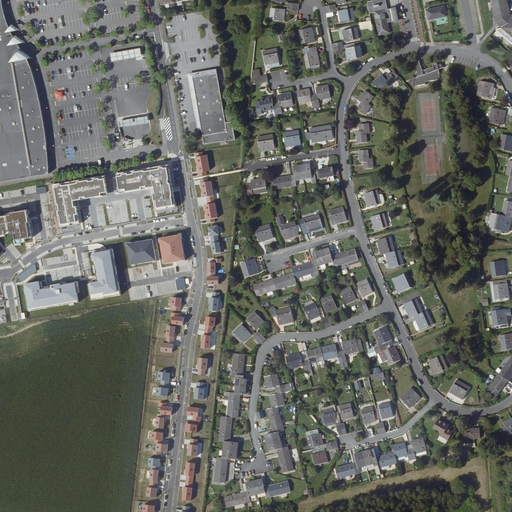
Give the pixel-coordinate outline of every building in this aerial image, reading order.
[(18,46),(12,35),(11,33),(8,27),(4,15),(3,9),(2,0),(0,0),(0,20),(6,55),(9,71),(11,71),(15,71),(18,72),(21,73),(23,74),(25,75),(30,80),(32,83),(35,87),(36,92),(33,80),(30,70),(28,64),(26,59),(18,46)] [(396,21),(394,9),(385,10),(383,0),(369,0),(370,2),(365,3),(368,14),(373,13),(377,36),(387,34),(385,24),(396,21)] [(423,4),(425,14),(444,10),(442,0),(423,4)] [(507,14),(504,0),(491,0),(495,16),(507,14)] [(271,8),(269,19),(283,21),(284,10),(271,8)] [(339,11),(341,22),(355,19),(353,8),(339,11)] [(503,28),(504,18),(511,17),(507,14),(495,16),(496,21),(503,28)] [(511,16),(511,17),(504,18),(503,28),(511,34),(511,16)] [(9,71),(6,55),(0,20),(0,185),(49,177),(47,142),(46,130),(44,122),(40,104),(36,92),(35,87),(32,83),(30,80),(25,75),(23,74),(21,73),(18,72),(15,71),(11,71),(9,71)] [(370,27),(369,21),(359,23),(361,29),(370,27)] [(299,30),(301,44),(315,42),(312,28),(299,30)] [(357,28),(343,30),(345,41),(359,39),(357,28)] [(279,59),(277,46),(263,49),(266,62),(269,61),(279,59)] [(319,65),(316,46),(302,49),(306,68),(319,65)] [(360,46),(347,48),(349,59),(362,56),(360,46)] [(139,55),(137,48),(126,50),(127,58),(139,55)] [(121,59),(120,51),(108,54),(110,61),(121,59)] [(439,65),(434,66),(434,68),(424,72),(421,63),(415,65),(418,73),(417,75),(418,78),(416,79),(415,78),(414,78),(412,78),(411,79),(410,80),(410,81),(410,83),(411,84),(412,85),(414,85),(414,88),(427,86),(426,84),(441,81),(440,71),(444,70),(442,65),(439,66),(439,65)] [(200,127),(203,145),(235,139),(230,113),(224,114),(216,68),(187,73),(196,128),(200,127)] [(374,83),(381,90),(387,84),(390,87),(397,80),(391,73),(386,78),(383,75),(374,83)] [(268,82),(267,77),(260,79),(259,77),(259,76),(254,77),(256,85),(268,82)] [(480,80),(477,95),(491,98),(494,84),(480,80)] [(331,98),(329,86),(316,88),(318,95),(314,96),(316,107),(320,106),(319,100),(331,98)] [(311,97),(310,89),(298,92),(300,104),(312,102),(313,107),(316,107),(314,96),(311,97)] [(358,108),(366,114),(372,106),(369,104),(374,97),(366,91),(359,101),(362,103),(358,108)] [(293,106),(291,93),(279,96),(280,103),(277,104),(279,114),(282,113),(281,108),(293,106)] [(273,104),(272,97),(260,99),(260,102),(255,102),(258,115),(263,114),(262,112),(274,109),(275,114),(279,114),(277,104),(273,104)] [(492,107),(489,122),(502,125),(505,110),(492,107)] [(147,115),(119,120),(120,126),(148,120),(147,115)] [(356,133),(357,144),(368,143),(367,135),(370,135),(369,124),(359,125),(360,132),(356,133)] [(333,139),(331,125),(310,128),(311,132),(312,139),(312,142),(333,139)] [(284,133),(286,147),(301,144),(299,130),(284,133)] [(511,136),(503,134),(500,149),(511,151),(511,136)] [(273,135),(258,137),(260,151),(275,148),(273,135)] [(363,165),(364,172),(374,171),(373,161),(369,162),(369,153),(358,154),(359,166),(363,165)] [(311,173),(310,165),(301,166),(304,180),(312,178),(313,183),(316,182),(314,172),(311,173)] [(304,180),(301,166),(293,167),(294,176),(291,176),(293,186),(296,186),(295,181),(304,180)] [(333,169),(333,168),(319,170),(320,179),(334,176),(334,174),(333,169)] [(293,186),(291,176),(272,179),(274,189),(293,186)] [(247,186),(248,196),(253,196),(253,194),(267,192),(265,179),(251,181),(252,185),(247,186)] [(379,196),(378,191),(365,194),(368,208),(381,204),(379,196)] [(511,217),(511,201),(506,201),(503,216),(511,217)] [(343,207),(329,211),(333,225),(348,221),(343,207)] [(494,229),(498,214),(492,213),(489,228),(494,229)] [(305,219),(309,233),(323,228),(319,214),(305,219)] [(388,228),(384,214),(381,215),(375,216),(371,217),(375,231),(388,228)] [(508,233),(511,217),(503,216),(498,214),(494,229),(508,233)] [(281,226),(285,240),(299,236),(295,222),(281,226)] [(255,229),(259,242),(273,238),(269,225),(255,229)] [(395,252),(391,238),(377,241),(381,256),(386,254),(395,252)] [(338,266),(335,257),(332,258),(330,252),(330,250),(321,252),(325,265),(334,263),(335,267),(338,266)] [(358,260),(355,250),(335,257),(338,266),(358,260)] [(403,265),(400,250),(395,252),(386,254),(390,269),(403,265)] [(325,265),(321,252),(313,255),(314,258),(316,263),(312,264),(315,274),(319,272),(317,268),(325,265)] [(491,262),(493,277),(507,275),(505,259),(491,262)] [(242,264),(246,278),(259,274),(255,260),(242,264)] [(315,274),(312,264),(292,270),(294,275),(295,280),(315,274)] [(295,280),(294,275),(274,281),(277,291),(297,285),(295,280)] [(394,282),(400,296),(413,290),(406,276),(394,282)] [(357,285),(363,297),(373,293),(367,280),(357,285)] [(277,291),(274,281),(254,287),(257,297),(277,291)] [(494,286),(496,301),(510,298),(508,283),(494,286)] [(341,292),(346,305),(356,301),(351,288),(341,292)] [(321,301),(327,313),(337,309),(331,296),(321,301)] [(423,313),(417,299),(404,305),(410,319),(415,317),(423,313)] [(305,308),(310,321),(320,316),(315,304),(305,308)] [(276,313),(279,326),(294,323),(290,309),(276,313)] [(493,311),(495,326),(508,324),(506,309),(493,311)] [(434,325),(427,311),(423,313),(415,317),(417,321),(421,330),(421,331),(434,325)] [(247,320),(256,330),(265,323),(255,313),(247,320)] [(243,343),(251,335),(242,326),(234,333),(243,343)] [(392,344),(385,327),(374,332),(379,345),(367,351),(368,355),(375,352),(385,347),(389,345),(392,344)] [(265,340),(258,332),(256,335),(263,342),(265,340)] [(243,343),(234,333),(232,335),(241,345),(243,343)] [(511,333),(501,336),(503,351),(511,349),(511,333)] [(263,342),(256,335),(253,337),(260,345),(263,342)] [(359,351),(363,350),(361,341),(357,342),(357,340),(342,344),(344,351),(341,352),(344,363),(347,362),(346,356),(360,353),(359,351)] [(344,363),(341,352),(337,353),(336,346),(321,349),(325,361),(339,358),(340,364),(344,363)] [(399,361),(393,347),(390,349),(386,350),(385,347),(375,352),(376,355),(382,352),(388,366),(399,361)] [(325,361),(321,349),(304,353),(306,361),(309,372),(312,371),(311,365),(325,361)] [(242,376),(244,355),(234,354),(232,375),(242,376)] [(309,372),(306,361),(303,362),(301,354),(286,358),(289,370),(304,366),(305,372),(309,372)] [(448,369),(442,356),(429,361),(432,369),(435,375),(442,372),(444,371),(448,369)] [(508,381),(511,375),(511,357),(511,358),(500,375),(508,381)] [(385,379),(384,372),(372,375),(374,381),(385,379)] [(246,388),(246,380),(242,379),(242,376),(232,375),(232,378),(237,379),(236,386),(246,388)] [(280,387),(277,375),(265,378),(268,390),(275,388),(276,391),(286,389),(292,387),(291,384),(280,387)] [(496,398),(508,381),(500,375),(488,392),(492,395),(496,398)] [(458,380),(451,393),(463,400),(471,387),(458,380)] [(245,395),(246,388),(236,386),(235,394),(230,393),(230,397),(240,398),(240,394),(245,395)] [(285,406),(282,394),(287,392),(286,389),(276,391),(277,395),(270,396),(273,409),(278,407),(285,406)] [(411,389),(401,399),(410,409),(420,399),(411,389)] [(237,419),(240,398),(230,397),(227,418),(232,418),(237,419)] [(379,406),(383,419),(393,416),(390,403),(379,406)] [(340,406),(343,420),(354,417),(350,404),(340,406)] [(283,428),(278,407),(273,409),(268,410),(273,430),(283,428)] [(322,411),(325,424),(336,422),(333,408),(322,411)] [(362,410),(365,423),(376,421),(372,408),(362,410)] [(447,429),(449,426),(448,426),(452,419),(446,415),(442,422),(439,420),(434,428),(442,434),(440,437),(447,441),(448,440),(452,433),(452,432),(447,429)] [(230,439),(232,418),(227,418),(222,417),(220,438),(230,439)] [(499,430),(503,439),(511,433),(511,432),(511,431),(511,430),(511,419),(505,423),(506,426),(499,430)] [(281,440),(279,432),(283,431),(283,428),(273,430),(274,434),(265,435),(267,444),(281,440)] [(481,439),(481,429),(472,430),(472,434),(465,434),(466,444),(475,443),(475,440),(481,439)] [(307,438),(310,449),(323,445),(321,435),(307,438)] [(237,452),(238,444),(230,443),(230,439),(220,438),(219,441),(224,442),(224,450),(237,452)] [(427,451),(424,439),(412,442),(413,446),(414,450),(411,451),(413,461),(417,460),(416,458),(415,454),(427,451)] [(283,449),(281,440),(267,444),(269,452),(278,450),(278,453),(288,451),(288,448),(283,449)] [(413,461),(411,451),(407,451),(407,448),(406,444),(394,447),(395,454),(397,459),(409,456),(410,462),(413,461)] [(236,460),(237,452),(224,450),(223,459),(217,458),(217,462),(227,463),(227,460),(236,460)] [(294,474),(288,451),(278,453),(283,474),(289,473),(289,475),(294,474)] [(328,463),(325,452),(319,454),(318,451),(314,452),(314,455),(312,456),(314,466),(328,463)] [(380,468),(377,459),(376,454),(373,455),(372,451),(363,453),(367,466),(375,464),(376,469),(380,468)] [(367,466),(363,453),(355,455),(357,464),(354,464),(356,474),(360,473),(359,469),(367,466)] [(397,459),(395,454),(377,459),(380,468),(398,464),(397,459)] [(225,484),(227,463),(217,462),(215,483),(225,484)] [(356,474),(354,464),(336,469),(338,479),(356,474)] [(270,497),(268,487),(265,488),(262,480),(254,482),(258,495),(264,494),(266,493),(266,496),(267,498),(270,497)] [(258,495),(254,482),(246,484),(248,492),(245,493),(247,503),(251,502),(250,497),(258,495)] [(291,492),(288,482),(268,487),(270,497),(291,492)] [(227,508),(247,503),(245,493),(225,498),(227,508)]
